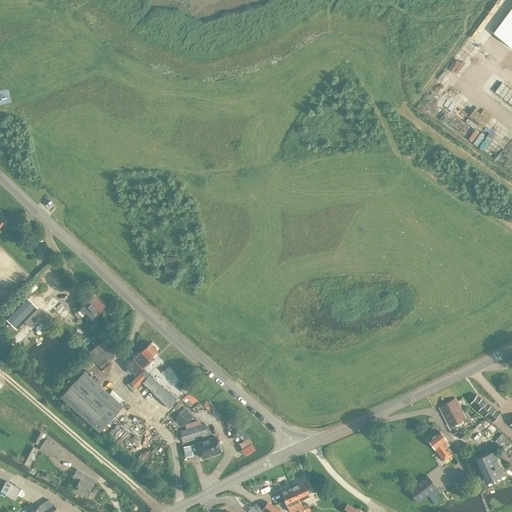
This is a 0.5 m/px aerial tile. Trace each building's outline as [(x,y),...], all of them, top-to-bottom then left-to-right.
[(165,257),(165,273),(175,273),(175,257),(165,257)] [(86,303),(81,308),(88,314),(93,318),(97,314),(105,306),(93,295),(85,303),(86,303)] [(15,348),(28,335),(32,338),(37,332),(34,329),(53,309),(59,315),(56,318),(61,323),(71,312),(53,296),(8,342),(15,348)] [(89,353),(101,366),(115,353),(111,348),(115,345),(107,336),(89,353)] [(135,375),(153,359),(151,357),(158,351),(150,343),(125,365),(135,375)] [(61,397),(99,431),(122,405),(117,400),(120,397),(113,391),(110,394),(84,371),(61,397)] [(145,379),(146,377),(141,371),(127,384),(133,390),(145,379)] [(477,395),(470,403),(492,421),(498,413),(477,395)] [(454,398),(439,407),(449,426),(454,423),(455,424),(457,425),(462,422),(462,421),(461,419),(465,417),(456,400),(455,398),(454,398)] [(179,413),(175,417),(184,426),(194,416),(188,410),(187,410),(184,407),(178,413),(179,413)] [(204,422),(179,431),(183,443),(208,434),(204,422)] [(39,431),(33,442),(37,444),(41,437),(43,438),(45,434),(39,431)] [(439,431),(428,440),(444,461),(452,454),(443,443),(446,440),(439,431)] [(216,436),(197,443),(202,458),(221,452),(216,436)] [(56,459),(61,449),(45,440),(40,449),(56,459)] [(31,446),(23,463),(27,465),(30,459),(32,460),(35,455),(32,454),(36,448),(31,446)] [(487,454),(477,459),(486,480),(502,472),(494,454),(488,457),(487,454)] [(96,480),(77,469),(74,475),(80,479),(75,488),(87,495),(96,480)] [(408,491),(418,503),(437,489),(427,476),(408,491)] [(293,486),(299,500),(310,495),(307,488),(309,487),(307,482),(304,483),(304,481),(293,486)] [(11,484),(5,495),(15,500),(20,489),(11,484)] [(293,486),(281,492),(287,506),(285,507),(288,511),(289,511),(296,509),(297,508),(302,506),(299,500),(293,486)] [(46,502),(30,511),(58,511),(59,511),(54,504),(52,505),(49,500),(46,502)] [(262,510),(260,511),(280,511),(281,510),(268,501),(262,510)] [(307,503),(302,506),(304,511),(306,511),(311,510),(307,503)]
